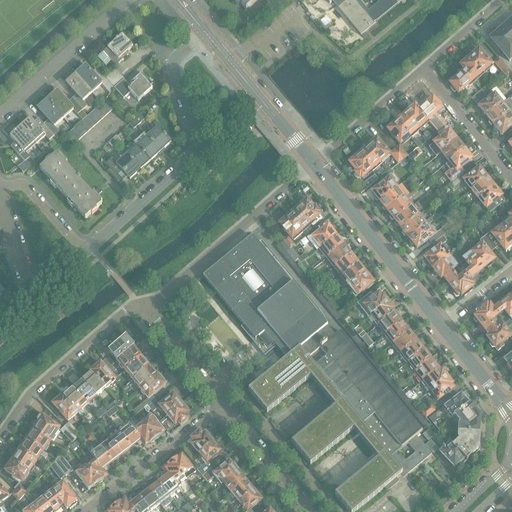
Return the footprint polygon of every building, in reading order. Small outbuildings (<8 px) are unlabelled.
[(235,0),(245,11),(258,0),(235,0)] [(330,0),(360,36),(374,25),(373,24),(399,2),(404,3),(404,0),(330,0)] [(511,20),(489,40),(502,55),(510,64),(511,62),(511,20)] [(127,51),(132,46),(122,35),(102,53),(115,67),(129,54),(127,51)] [(483,55),(482,55),(478,50),(474,53),(473,53),(469,56),(469,58),(473,64),(474,64),(476,66),(476,67),(481,73),(490,66),(485,59),(486,58),(483,55)] [(474,64),(473,64),(469,58),(465,61),(464,61),(460,63),(460,66),(459,66),(460,66),(464,71),(465,71),(467,74),(467,75),(472,81),(481,73),(476,67),(476,66),(474,64)] [(495,61),(493,64),(504,76),(506,79),(511,75),(498,60),(497,60),(495,61)] [(85,65),(75,75),(90,92),(99,84),(108,93),(113,89),(104,79),(99,73),(96,69),(92,73),(90,70),(85,65)] [(124,79),(119,74),(115,69),(104,79),(113,89),(123,80),(124,79)] [(460,74),(448,84),(451,87),(449,88),(454,93),(455,92),(457,94),(472,81),(467,75),(467,74),(465,71),(464,71),(462,69),(458,73),(460,74)] [(149,87),(152,85),(142,74),(128,86),(123,80),(113,89),(122,99),(130,93),(138,101),(151,89),(149,87)] [(75,75),(66,83),(70,87),(69,88),(75,94),(76,96),(72,100),(81,110),(86,106),(81,100),(90,92),(75,75)] [(501,104),(505,101),(495,88),(485,96),(475,104),(478,108),(481,112),(480,114),(483,117),(485,117),(486,118),(502,105),(501,104)] [(57,91),(47,100),(62,118),(72,109),(77,115),(81,110),(72,100),(68,103),(67,102),(57,91)] [(475,104),(485,96),(481,91),(471,99),(475,104)] [(415,106),(415,107),(419,111),(419,112),(421,115),(422,115),(428,122),(437,133),(444,127),(435,116),(442,110),(439,106),(440,105),(435,100),(434,101),(431,98),(418,110),(415,106)] [(109,113),(114,109),(106,99),(101,103),(109,113)] [(53,126),(62,118),(47,100),(37,108),(48,121),(44,125),(54,136),(59,132),(53,126)] [(502,105),(486,118),(488,121),(488,123),(490,126),(492,126),(493,127),(511,112),(511,104),(508,100),(502,105)] [(105,117),(109,113),(101,103),(97,107),(105,117)] [(415,107),(414,107),(412,106),(408,110),(409,112),(406,114),(410,120),(410,121),(412,123),(413,123),(419,130),(428,122),(422,115),(421,115),(419,112),(419,111),(415,107)] [(101,121),(105,117),(97,107),(92,111),(101,121)] [(96,125),(101,121),(92,111),(88,115),(96,125)] [(137,127),(148,116),(143,112),(132,122),(137,127)] [(511,130),(511,112),(493,127),(493,130),(495,133),(497,133),(501,137),(511,129),(511,130)] [(410,121),(410,120),(406,114),(405,115),(403,114),(399,118),(400,119),(397,122),(401,128),(401,129),(403,131),(404,131),(410,138),(419,130),(413,123),(412,123),(410,121)] [(92,129),(96,125),(88,115),(83,119),(92,129)] [(44,125),(40,129),(30,118),(21,127),(35,142),(39,138),(41,140),(45,137),(49,140),(54,136),(44,125)] [(87,133),(92,129),(83,119),(79,123),(87,133)] [(397,122),(396,123),(394,122),(390,125),(391,127),(387,131),(392,136),(391,137),(393,139),(394,139),(400,145),(394,150),(403,161),(407,157),(408,156),(400,146),(410,138),(404,131),(403,131),(401,129),(401,128),(397,122)] [(83,137),(87,133),(79,123),(75,127),(83,137)] [(24,152),(35,142),(21,127),(10,136),(20,147),(15,151),(24,162),(29,158),(24,152)] [(79,140),(83,137),(75,127),(70,131),(79,140)] [(160,152),(171,143),(157,128),(147,138),(160,152)] [(74,145),(79,140),(70,131),(65,136),(74,145)] [(433,144),(428,148),(436,157),(440,154),(456,141),(456,140),(457,138),(454,135),(452,136),(449,131),(436,141),(433,144)] [(143,134),(133,143),(137,147),(150,162),(150,161),(160,152),(147,138),(143,134)] [(116,145),(120,141),(116,136),(112,140),(116,145)] [(382,144),(381,145),(376,140),(373,142),(371,142),(368,145),(368,147),(367,148),(372,153),(373,153),(375,155),(375,157),(380,164),(390,155),(398,165),(403,161),(394,150),(389,154),(384,148),(384,147),(382,144)] [(417,140),(414,143),(418,148),(422,145),(417,140)] [(461,144),(459,145),(456,141),(440,154),(448,163),(464,150),(463,150),(464,148),(461,144)] [(140,171),(150,162),(137,147),(127,156),(140,171)] [(373,153),(372,153),(367,148),(364,150),(362,150),(359,153),(359,155),(358,155),(362,161),(364,161),(366,163),(366,165),(371,171),(380,164),(375,157),(375,155),(373,153)] [(421,154),(419,152),(417,149),(408,157),(408,156),(407,157),(411,162),(421,154)] [(449,171),(443,176),(450,184),(458,178),(464,173),(460,169),(463,167),(471,160),(471,159),(468,156),(469,154),(466,151),(464,151),(464,150),(448,163),(444,166),(449,171)] [(66,165),(63,162),(56,154),(40,169),(49,179),(66,165)] [(364,161),(362,161),(358,155),(355,158),(353,158),(350,161),(350,163),(349,163),(356,173),(355,174),(361,181),(371,171),(366,165),(366,163),(364,161)] [(112,159),(106,164),(110,169),(108,171),(118,183),(121,181),(122,182),(127,177),(130,180),(136,174),(140,171),(127,156),(118,165),(112,159)] [(24,162),(17,168),(23,174),(34,164),(29,158),(24,162)] [(79,180),(78,179),(66,165),(49,179),(63,195),(79,180)] [(427,173),(423,168),(419,171),(422,176),(427,173)] [(484,173),(482,173),(479,169),(463,182),(470,191),(487,178),(486,178),(487,176),(484,173)] [(374,175),(363,184),(366,188),(367,189),(378,180),(376,177),(374,175)] [(394,183),(395,182),(390,176),(389,177),(370,192),(373,195),(372,197),(374,200),(376,200),(379,203),(398,188),(394,183)] [(448,186),(451,190),(461,182),(458,178),(450,184),(448,186)] [(489,179),(487,179),(487,178),(470,191),(478,201),(494,188),(491,184),(492,182),(489,179)] [(90,192),(80,181),(79,180),(63,195),(74,207),(90,192)] [(95,198),(102,192),(99,188),(92,194),(90,192),(74,207),(85,219),(101,205),(95,198)] [(405,197),(400,191),(398,188),(379,203),(380,204),(379,206),(382,210),(384,209),(386,212),(405,197)] [(497,188),(494,189),(494,188),(478,201),(489,214),(505,202),(498,194),(499,191),(497,188)] [(394,222),(413,207),(405,197),(386,212),(387,214),(386,216),(389,219),(391,219),(394,222)] [(301,205),(298,208),(302,213),(302,215),(304,217),(305,217),(311,224),(310,225),(312,227),(322,219),(320,217),(319,216),(321,214),(316,208),(315,209),(307,200),(306,201),(304,200),(301,204),(301,205)] [(505,212),(509,209),(504,203),(500,206),(504,211),(505,212)] [(401,231),(420,216),(413,207),(394,222),(396,225),(395,227),(398,230),(400,230),(401,231)] [(292,213),(289,216),(293,221),(293,223),(295,225),(296,225),(302,232),(303,231),(310,225),(311,224),(305,217),(304,217),(302,215),(302,213),(298,208),(297,209),(295,208),(292,211),(292,213)] [(283,221),(279,224),(284,229),(283,231),(285,233),(287,233),(288,234),(293,240),(301,233),(302,232),(296,225),(295,225),(293,223),(293,221),(289,216),(288,217),(286,216),(286,217),(283,219),(283,221)] [(427,226),(424,222),(420,216),(401,231),(403,234),(402,236),(405,240),(407,239),(409,241),(427,226)] [(428,225),(434,220),(432,217),(425,222),(428,225)] [(511,221),(508,217),(504,220),(506,223),(502,226),(501,227),(511,241),(511,221)] [(332,227),(330,228),(329,226),(309,241),(313,246),(315,245),(319,250),(337,236),(334,232),(335,230),(332,227)] [(427,226),(409,241),(411,243),(409,246),(412,249),(414,248),(416,251),(429,241),(431,244),(432,245),(443,237),(447,233),(442,228),(435,233),(432,229),(431,230),(427,226)] [(491,232),(484,238),(494,250),(499,246),(504,252),(505,251),(507,251),(510,249),(510,247),(511,245),(511,241),(501,227),(500,226),(495,229),(496,230),(492,234),(491,232)] [(355,511),(399,476),(401,479),(431,455),(415,436),(421,431),(346,341),(339,333),(334,337),(327,328),(327,327),(252,236),(203,278),(243,326),(239,329),(264,357),(275,347),(286,361),(248,392),(266,413),(310,377),(335,408),(291,444),(310,466),(354,430),(378,460),(335,496),(348,511),(355,511)] [(342,240),(340,240),(337,236),(319,250),(326,259),(344,245),(345,243),(342,240)] [(283,242),(280,245),(286,252),(289,250),(290,250),(294,246),(286,237),(283,240),(282,240),(282,241),(283,242)] [(435,249),(423,258),(428,264),(426,267),(429,270),(432,269),(432,270),(449,256),(445,251),(446,250),(441,244),(446,241),(444,239),(443,237),(432,245),(435,249)] [(471,251),(478,260),(485,268),(486,267),(488,268),(490,266),(490,264),(495,261),(489,254),(494,250),(484,238),(479,242),(480,243),(476,246),(477,247),(471,251)] [(348,250),(345,246),(344,245),(326,259),(333,269),(351,254),(352,252),(350,249),(348,250)] [(485,268),(478,260),(471,251),(461,259),(469,269),(464,273),(469,280),(479,273),(481,273),(484,271),(484,269),(485,268)] [(304,254),(298,260),(301,264),(308,259),(304,254)] [(352,256),(352,255),(351,254),(333,269),(341,278),(359,264),(356,260),(357,258),(355,255),(352,256)] [(458,267),(451,259),(449,256),(432,270),(437,276),(436,278),(439,281),(441,280),(444,284),(454,275),(451,272),(456,268),(458,267)] [(360,265),(359,265),(359,264),(341,278),(348,287),(366,273),(364,270),(365,268),(362,264),(360,265)] [(455,276),(459,273),(456,268),(451,272),(454,275),(444,284),(445,285),(447,283),(454,293),(453,294),(456,298),(458,297),(459,296),(461,298),(462,296),(463,298),(473,290),(471,289),(473,287),(472,286),(473,285),(469,280),(464,273),(457,278),(455,276)] [(367,274),(366,273),(348,287),(352,293),(351,294),(355,298),(374,283),(371,279),(372,277),(370,274),(367,274)] [(369,293),(357,304),(368,318),(370,316),(389,302),(388,301),(383,294),(381,296),(378,292),(372,297),(369,293)] [(511,322),(511,321),(511,301),(509,298),(508,298),(506,298),(503,300),(503,302),(494,310),(499,316),(504,312),(511,322)] [(389,302),(370,316),(370,317),(373,320),(374,321),(373,322),(376,326),(395,312),(393,313),(390,309),(391,308),(391,307),(392,306),(389,302)] [(497,318),(499,316),(494,310),(490,306),(490,305),(488,306),(488,305),(485,306),(484,304),(475,312),(476,313),(474,315),(476,317),(474,318),(473,320),(476,323),(478,323),(485,332),(494,326),(497,330),(504,325),(503,324),(502,324),(500,322),(497,318)] [(345,323),(351,318),(346,312),(340,317),(345,323)] [(396,317),(397,315),(395,312),(376,326),(384,336),(402,322),(400,322),(396,317)] [(507,329),(511,324),(511,323),(510,320),(504,325),(497,330),(494,326),(485,332),(489,336),(486,338),(490,343),(489,345),(491,349),(494,348),(497,352),(503,347),(501,344),(511,335),(507,329)] [(403,327),(405,324),(402,322),(384,336),(391,345),(409,331),(407,331),(403,327)] [(411,336),(412,334),(410,331),(409,331),(391,345),(399,355),(415,342),(411,336)] [(133,347),(126,338),(108,352),(112,356),(106,362),(110,366),(116,361),(132,348),(133,347)] [(370,340),(365,343),(369,348),(373,344),(370,340)] [(419,343),(417,344),(415,342),(399,355),(406,364),(423,351),(421,349),(422,347),(419,343)] [(140,358),(139,358),(132,348),(116,361),(124,371),(140,358)] [(427,353),(424,353),(423,351),(406,364),(413,374),(430,360),(428,358),(429,356),(427,353)] [(147,368),(147,367),(140,358),(124,371),(132,381),(147,368)] [(95,367),(90,371),(91,373),(105,389),(113,382),(115,381),(114,380),(108,372),(109,372),(112,369),(110,366),(106,362),(105,360),(100,364),(101,364),(97,368),(97,367),(96,367),(95,367)] [(434,362),(432,363),(430,360),(413,374),(421,383),(437,370),(436,368),(437,366),(434,362)] [(156,375),(154,376),(147,368),(132,381),(140,390),(156,376),(156,375)] [(442,371),(440,373),(437,370),(421,383),(425,389),(426,388),(429,392),(447,378),(447,375),(445,373),(442,372),(442,371)] [(83,382),(96,397),(105,389),(91,373),(90,374),(91,375),(83,382)] [(147,399),(132,411),(135,414),(146,405),(148,407),(156,400),(153,397),(159,391),(165,386),(162,383),(163,382),(158,375),(157,377),(156,376),(140,390),(147,399)] [(450,379),(447,379),(447,378),(429,392),(434,397),(433,398),(436,402),(446,394),(448,394),(455,389),(451,384),(452,382),(450,379)] [(73,390),(86,405),(96,397),(83,382),(73,390)] [(91,412),(92,412),(73,390),(63,398),(77,414),(80,418),(84,414),(81,410),(86,406),(91,412)] [(166,416),(181,403),(174,394),(170,398),(170,397),(162,403),(163,404),(160,406),(156,401),(149,408),(152,412),(158,407),(166,416)] [(62,397),(61,398),(60,396),(54,401),(55,402),(54,403),(55,403),(52,406),(66,423),(77,414),(63,398),(63,399),(62,397)] [(460,396),(443,409),(451,419),(454,417),(470,404),(465,397),(463,399),(460,396)] [(116,401),(106,408),(108,411),(113,407),(118,404),(116,401)] [(187,409),(181,403),(166,416),(173,425),(176,423),(179,426),(188,419),(185,416),(188,413),(186,410),(187,409)] [(473,408),(473,407),(470,404),(454,417),(460,424),(475,412),(472,408),(473,408)] [(426,419),(435,411),(431,405),(421,413),(426,419)] [(107,412),(104,414),(108,419),(117,412),(113,407),(108,411),(107,412)] [(104,414),(107,412),(103,408),(95,415),(98,419),(104,414)] [(479,423),(480,417),(475,412),(460,424),(458,426),(458,433),(479,434),(480,423),(479,423)] [(433,424),(438,419),(434,414),(429,418),(433,424)] [(51,442),(60,429),(41,416),(40,417),(38,417),(36,420),(37,422),(36,423),(37,424),(35,425),(33,428),(33,429),(33,430),(51,442)] [(152,416),(143,424),(155,440),(160,436),(160,434),(163,432),(162,431),(163,430),(152,416)] [(450,433),(450,427),(447,422),(438,430),(440,432),(450,433)] [(64,426),(63,427),(64,428),(72,435),(76,432),(68,423),(64,426)] [(89,427),(92,432),(98,428),(94,423),(89,427)] [(143,424),(133,432),(142,444),(144,447),(148,443),(150,444),(155,440),(143,424)] [(120,425),(115,429),(130,448),(136,443),(139,446),(140,446),(142,444),(133,432),(128,426),(125,428),(123,425),(120,425)] [(61,430),(59,431),(71,443),(76,439),(72,435),(64,428),(63,427),(61,430)] [(115,429),(106,436),(109,440),(121,455),(130,448),(115,429)] [(43,452),(51,442),(33,430),(29,435),(28,435),(26,438),(26,439),(26,440),(43,452)] [(85,439),(89,435),(84,430),(80,434),(85,439)] [(429,430),(422,435),(427,442),(434,436),(429,430)] [(205,434),(202,437),(199,433),(190,440),(193,442),(189,445),(198,455),(214,441),(210,436),(208,437),(205,434)] [(479,444),(479,434),(458,433),(457,440),(459,441),(452,447),(466,462),(470,458),(478,450),(478,444),(479,444)] [(43,452),(26,440),(22,445),(21,446),(19,448),(19,450),(18,450),(36,463),(40,456),(44,459),(46,459),(48,457),(46,456),(47,455),(43,452)] [(112,462),(121,455),(109,440),(100,447),(112,462)] [(73,450),(80,445),(77,441),(70,446),(73,450)] [(197,468),(196,470),(200,475),(201,477),(214,466),(210,461),(217,455),(220,452),(218,449),(219,448),(216,444),(214,441),(198,455),(199,457),(203,461),(205,464),(198,469),(197,468)] [(433,454),(438,449),(430,441),(425,446),(433,454)] [(452,447),(450,445),(448,444),(439,452),(443,456),(442,457),(444,459),(443,459),(446,462),(447,462),(448,463),(449,462),(453,467),(456,463),(460,467),(466,462),(452,447)] [(104,468),(112,462),(100,447),(96,451),(94,449),(90,448),(88,451),(91,455),(90,455),(91,456),(95,461),(105,473),(105,472),(106,470),(104,468)] [(29,473),(36,463),(18,450),(15,455),(13,455),(11,458),(11,460),(29,473)] [(65,477),(73,470),(61,455),(54,462),(59,469),(65,477)] [(176,457),(171,461),(179,472),(182,476),(185,480),(186,480),(195,473),(193,471),(192,469),(188,465),(181,455),(177,458),(176,457)] [(21,484),(29,473),(11,460),(8,465),(6,465),(4,468),(4,470),(4,471),(13,478),(12,479),(18,484),(19,485),(20,483),(21,484)] [(103,474),(105,473),(95,461),(86,468),(98,484),(102,481),(102,479),(105,476),(103,474)] [(180,484),(185,480),(182,476),(171,461),(167,464),(167,466),(162,470),(173,484),(178,490),(178,489),(181,486),(180,484)] [(65,477),(59,469),(54,462),(54,463),(50,467),(53,471),(60,481),(65,477)] [(234,465),(232,466),(229,462),(226,465),(225,466),(224,465),(220,469),(218,471),(214,466),(201,477),(206,483),(213,478),(216,482),(218,480),(222,484),(239,470),(234,465)] [(86,468),(84,467),(75,474),(79,480),(79,481),(80,483),(81,483),(87,490),(92,486),(94,487),(98,484),(86,468)] [(178,490),(173,484),(162,470),(161,470),(163,472),(162,473),(161,477),(162,479),(158,483),(169,497),(178,490)] [(244,476),(239,471),(239,470),(222,484),(230,494),(245,481),(242,478),(244,476)] [(264,481),(261,477),(256,482),(259,486),(264,481)] [(248,485),(246,482),(245,481),(230,494),(238,504),(255,490),(250,484),(248,485)] [(77,502),(63,484),(62,483),(53,491),(63,504),(67,509),(68,508),(69,511),(77,505),(75,503),(77,502)] [(158,483),(148,490),(151,494),(159,504),(163,509),(172,502),(169,497),(158,483)] [(6,489),(4,490),(0,484),(0,503),(11,497),(6,489)] [(26,492),(19,485),(18,484),(14,488),(22,497),(24,494),(26,492)] [(18,502),(22,497),(14,488),(13,489),(14,490),(10,495),(18,502)] [(148,511),(149,511),(159,504),(148,490),(138,498),(148,511)] [(258,497),(260,496),(255,490),(238,504),(244,511),(251,511),(250,510),(252,508),(252,509),(257,505),(256,505),(258,504),(257,503),(261,501),(258,497)] [(67,509),(63,504),(53,491),(43,499),(53,511),(62,504),(66,510),(67,509)] [(27,492),(24,494),(30,502),(33,500),(27,492)] [(148,511),(138,498),(133,502),(131,500),(128,499),(126,501),(133,511),(148,511)] [(37,511),(52,511),(53,511),(43,499),(33,506),(37,511)] [(125,502),(124,500),(124,499),(123,500),(121,502),(119,501),(114,505),(118,511),(133,511),(126,501),(125,502)] [(194,503),(192,505),(196,510),(197,509),(198,509),(205,505),(202,501),(201,500),(195,504),(194,503)]
